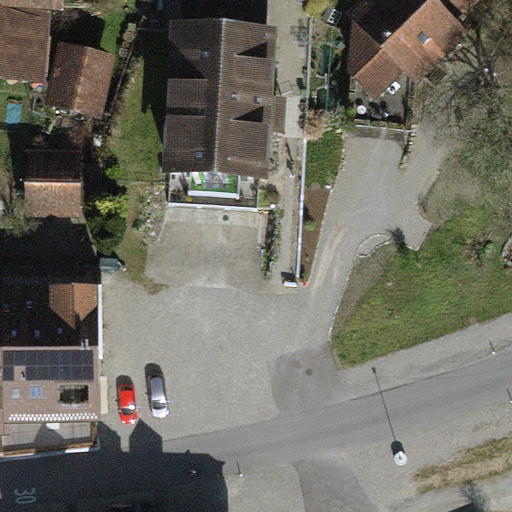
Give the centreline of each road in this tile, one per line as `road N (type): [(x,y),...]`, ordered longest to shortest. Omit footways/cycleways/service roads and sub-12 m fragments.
road 1 (secondary): [(511,368),(381,422),(0,484)]
road 2 (residential): [(511,372),(318,431),(0,490)]
